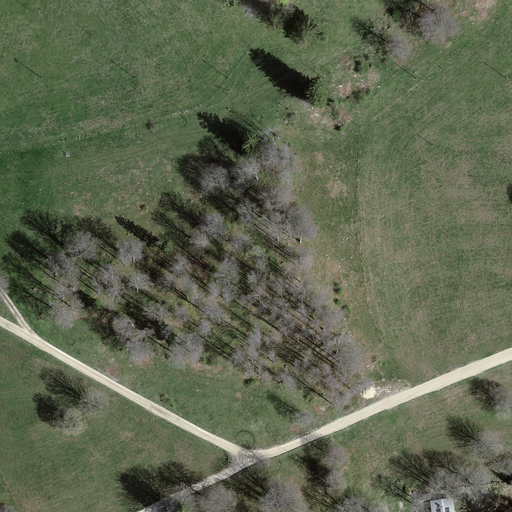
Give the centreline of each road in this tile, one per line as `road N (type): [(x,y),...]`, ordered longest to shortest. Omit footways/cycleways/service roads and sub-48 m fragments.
road 1 (track): [(251,459),(0,321)]
road 2 (track): [(251,459),(511,349)]
